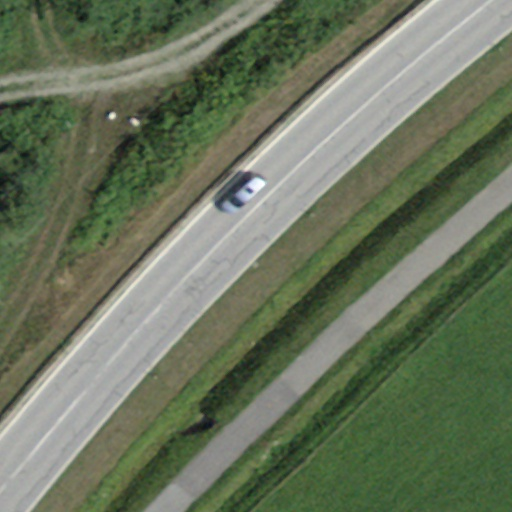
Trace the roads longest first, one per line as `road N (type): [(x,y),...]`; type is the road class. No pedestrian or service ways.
road 1 (secondary): [(487,0),(314,150),(189,273),(0,493)]
road 2 (track): [(13,83),(122,89),(153,82),(224,44),(265,0)]
